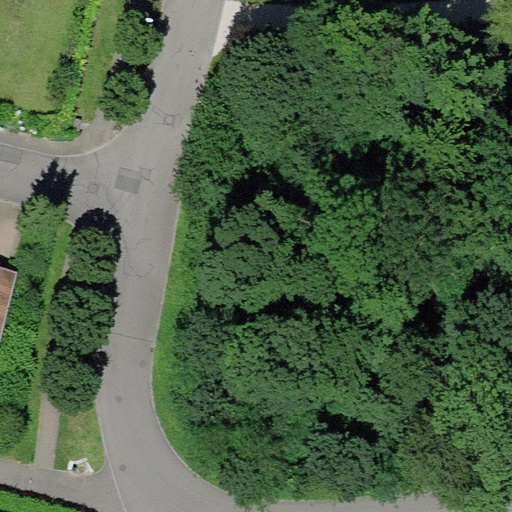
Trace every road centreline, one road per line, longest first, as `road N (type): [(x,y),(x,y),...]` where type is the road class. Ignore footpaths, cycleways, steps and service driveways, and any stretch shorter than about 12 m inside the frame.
road 1 (residential): [(136,511),(122,453),(119,360),(145,186)]
road 2 (track): [(188,35),(511,5)]
road 3 (residential): [(145,186),(195,0)]
road 4 (residential): [(145,186),(0,149)]
